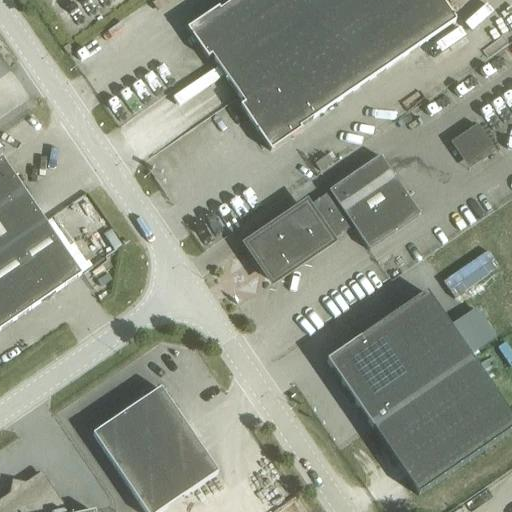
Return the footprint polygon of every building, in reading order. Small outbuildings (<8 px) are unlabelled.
[(233,89),(362,0),(236,0),(220,12),(218,9),(191,28),(205,48),(201,51),(208,60),(211,57),(233,89)] [(439,0),(362,0),(233,89),(244,105),(240,108),(247,117),(250,115),(264,134),(260,137),(271,152),(301,131),(299,128),(454,22),(439,0)] [(483,162),(497,153),(478,126),(465,136),(483,162)] [(310,205),(248,247),(273,283),(354,228),(370,251),(421,216),(380,157),(330,193),(311,207),(310,205)] [(0,158),(0,216),(28,197),(1,158),(0,158)] [(0,273),(21,259),(55,236),(28,197),(0,216),(0,273)] [(21,259),(48,298),(81,275),(55,236),(21,259)] [(455,295),(499,268),(488,251),(444,278),(455,295)] [(21,259),(0,273),(0,299),(15,321),(48,298),(21,259)] [(326,363),(372,430),(472,361),(426,294),(326,363)] [(0,299),(0,330),(15,321),(0,299)] [(511,432),(511,419),(472,361),(372,430),(418,496),(511,432)] [(144,511),(162,511),(218,474),(160,390),(92,436),(144,511)] [(64,511),(63,505),(45,478),(37,476),(25,484),(22,483),(10,491),(9,495),(0,501),(0,511),(64,511)]
